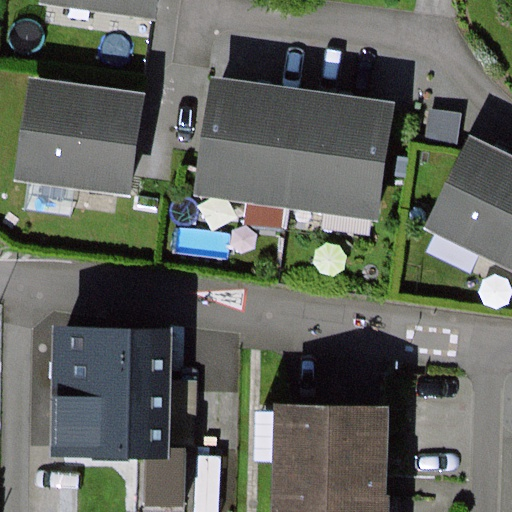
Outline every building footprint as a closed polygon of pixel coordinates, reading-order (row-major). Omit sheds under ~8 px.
[(79,0),(155,11),(156,0),(79,0)] [(56,87),(37,84),(26,173),(129,189),(141,100),(56,87)] [(291,200),(306,97),(263,90),(220,84),(205,189),(291,200)] [(377,212),(392,109),(349,103),(306,97),(291,200),(377,212)] [(511,161),(491,151),(475,143),(436,224),(511,261),(511,161)] [(167,332),(57,331),(57,345),(56,463),(151,464),(150,511),(194,511),(195,449),(175,449),(176,332),(167,332)] [(380,511),(383,425),(275,422),(272,511),(380,511)]
